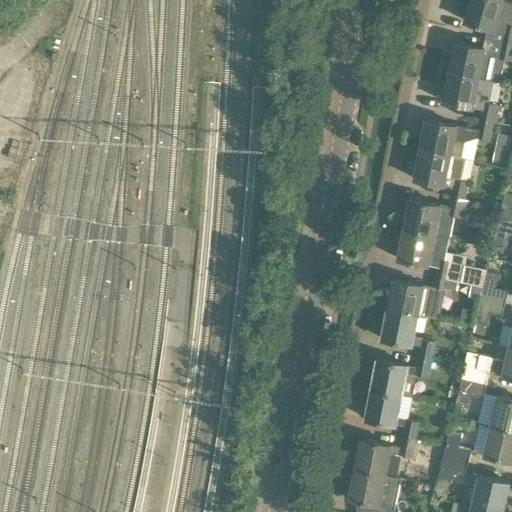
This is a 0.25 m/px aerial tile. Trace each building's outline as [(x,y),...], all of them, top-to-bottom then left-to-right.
[(511,4),(502,1),(497,0),(471,0),(465,22),(487,29),(485,39),(502,44),(511,45),(511,4)] [(511,61),(511,45),(502,44),(485,39),(483,48),(455,42),(449,73),(486,79),(491,58),(505,60),(511,62),(511,61)] [(482,111),(484,101),(487,102),(491,81),(486,79),(449,73),(443,102),(473,108),(482,111)] [(465,142),(477,138),(479,130),(456,125),(427,119),(421,149),(450,155),(462,157),(465,142)] [(490,140),(494,123),(480,121),(479,130),(477,138),(490,140)] [(446,178),(455,180),(462,181),(466,158),(462,157),(450,155),(421,149),(414,180),(444,186),(446,178)] [(498,152),(496,163),(508,166),(510,154),(498,152)] [(452,198),(465,201),(469,183),(462,181),(455,180),(452,198)] [(511,194),(506,193),(500,219),(511,222),(511,194)] [(450,239),(454,217),(468,220),(472,203),(465,201),(452,198),(450,207),(410,199),(404,229),(442,237),(450,239)] [(509,234),(511,234),(511,222),(500,219),(494,245),(506,248),(509,234)] [(404,229),(398,260),(428,266),(428,264),(437,266),(435,278),(448,280),(459,282),(471,284),(484,287),(487,272),(488,269),(465,264),(465,265),(446,262),(448,252),(450,239),(442,237),(404,229)] [(484,287),(484,288),(481,299),(505,304),(509,291),(496,288),(499,275),(487,272),(484,287)] [(459,283),(446,280),(435,278),(433,287),(424,285),(394,279),(388,309),(418,315),(440,320),(446,288),(458,290),(459,283)] [(502,316),(505,304),(481,299),(475,323),(489,326),(492,314),(502,316)] [(476,311),(463,308),(460,322),(473,325),(476,311)] [(411,345),(422,347),(420,357),(433,360),(437,342),(423,339),(413,337),(418,315),(388,309),(382,340),(411,345)] [(468,352),(462,377),(487,383),(489,373),(511,378),(511,347),(510,347),(506,361),(496,358),(468,352)] [(433,360),(420,357),(416,374),(429,377),(433,360)] [(378,359),(372,389),(401,395),(408,365),(378,359)] [(484,395),(487,383),(462,377),(456,404),(469,406),(472,393),(484,395)] [(401,395),(372,389),(366,420),(395,426),(401,395)] [(511,398),(498,396),(491,426),(511,430),(511,398)] [(404,437),(417,440),(420,422),(408,419),(404,437)] [(511,430),(491,426),(484,456),(511,462),(511,430)] [(443,456),(468,462),(471,449),(459,447),(462,434),(450,430),(443,456)] [(417,440),(404,437),(400,455),(413,458),(417,440)] [(356,469),(385,475),(391,445),(362,439),(356,469)] [(468,462),(443,456),(437,482),(450,485),(453,472),(465,475),(468,462)] [(350,499),(379,505),(390,508),(396,478),(385,475),(356,469),(350,499)] [(479,476),(472,506),(499,511),(502,511),(509,482),(479,476)]
